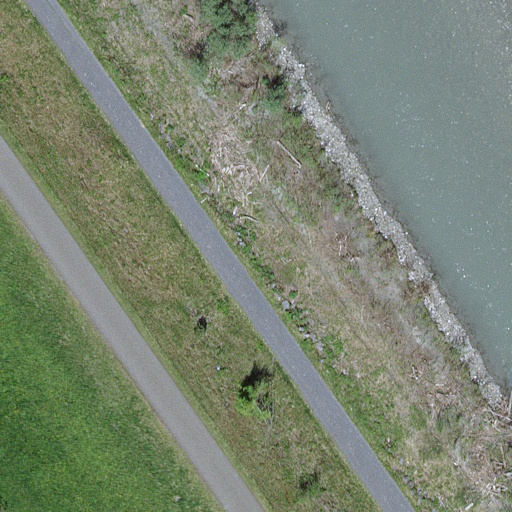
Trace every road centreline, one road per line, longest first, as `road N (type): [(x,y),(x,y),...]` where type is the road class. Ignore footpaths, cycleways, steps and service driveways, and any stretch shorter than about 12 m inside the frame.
road 1 (track): [(398,511),(47,0)]
road 2 (track): [(0,166),(241,511)]
